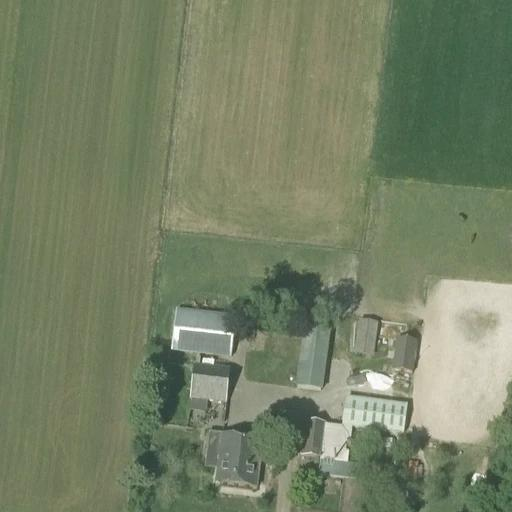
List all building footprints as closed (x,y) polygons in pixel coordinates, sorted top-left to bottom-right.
[(230,360),(235,318),(175,311),(170,354),(230,360)] [(371,358),(376,324),(358,322),(353,356),(371,358)] [(322,393),(330,332),(303,328),(295,389),(322,393)] [(412,376),(417,343),(395,340),(390,372),(412,376)] [(225,406),(229,370),(193,366),(189,402),(225,406)] [(393,390),(393,400),(410,402),(411,392),(393,390)] [(403,436),(407,407),(345,399),(341,429),(403,436)] [(320,461),(325,425),(304,423),(300,458),(320,461)] [(221,437),(209,436),(205,470),(217,472),(215,486),(254,491),(261,441),(221,436),(221,437)] [(320,461),(319,478),(358,482),(360,465),(320,461)]
